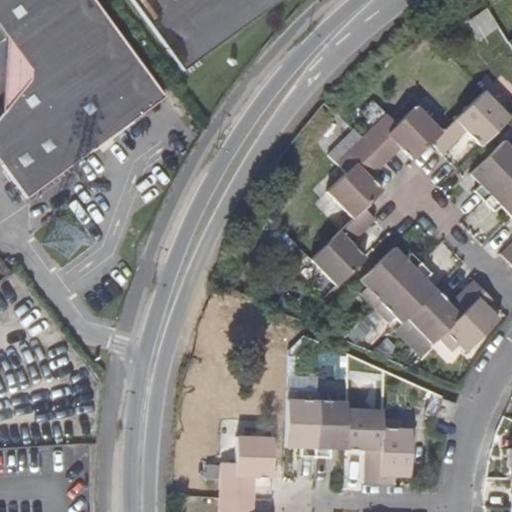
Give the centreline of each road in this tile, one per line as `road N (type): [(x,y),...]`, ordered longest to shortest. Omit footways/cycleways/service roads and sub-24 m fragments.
road 1 (tertiary): [(150,511),(163,363),(233,193),(323,67),(400,0)]
road 2 (tertiary): [(361,0),(267,95),(208,181),(143,356),(130,511)]
road 3 (residential): [(287,499),(456,505)]
road 4 (residential): [(511,348),(464,439),(456,505)]
road 5 (residential): [(407,188),(511,295)]
